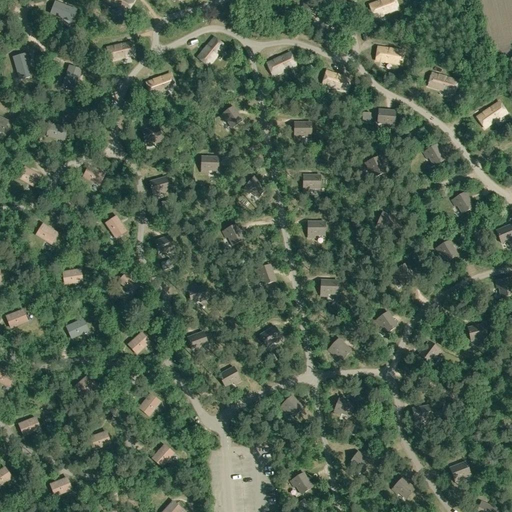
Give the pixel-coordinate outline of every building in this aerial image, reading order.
[(134,1),(132,0),(104,0),(105,0),(127,13),(134,1)] [(394,0),(383,0),(370,5),(374,18),(398,9),(394,0)] [(76,10),(55,2),(51,14),(72,22),(76,10)] [(214,38),(198,58),(208,66),(224,47),(214,38)] [(132,42),(107,48),(110,61),(135,56),(132,42)] [(403,51),(378,48),(376,61),(401,65),(403,51)] [(290,53),(267,64),(272,76),(296,65),(290,53)] [(32,76),(26,54),(13,58),(20,79),(32,76)] [(62,88),(74,92),(81,71),(69,67),(62,88)] [(351,80),(327,72),(322,84),(347,92),(351,80)] [(170,74),(146,83),(151,95),(175,87),(170,74)] [(432,74),(428,86),(454,94),(457,81),(432,74)] [(477,117),(484,128),(507,113),(499,102),(477,117)] [(226,120),(232,128),(243,121),(233,107),(220,116),(224,122),(226,120)] [(378,110),(377,123),(387,124),(387,126),(394,127),(396,111),(378,110)] [(301,136),(311,136),(311,123),(294,123),(294,139),(301,139),(301,136)] [(66,127),(49,124),(47,137),(64,140),(66,127)] [(142,131),(145,144),(155,141),(155,143),(162,141),(158,126),(142,131)] [(429,158),(434,166),(445,159),(436,145),(423,153),(427,159),(429,158)] [(208,170),(218,171),(218,158),(201,157),(201,173),(208,173),(208,170)] [(370,169),(374,178),(386,172),(379,157),(365,163),(368,170),(370,169)] [(89,166),(83,178),(99,186),(105,174),(89,166)] [(26,167),(20,179),(36,187),(42,176),(26,167)] [(310,189),(320,189),(320,176),(303,176),(303,191),(310,191),(310,189)] [(251,192),(258,198),(267,188),(254,177),(243,189),(249,194),(251,192)] [(149,182),(153,195),(162,192),(163,195),(170,193),(166,178),(149,182)] [(457,206),(462,214),(474,207),(465,193),(451,201),(455,207),(457,206)] [(383,228),(393,232),(398,220),(382,213),(376,227),(382,230),(383,228)] [(117,216),(106,223),(116,238),(126,231),(117,216)] [(315,236),(325,236),(325,222),(308,222),(308,238),(315,238),(315,236)] [(43,224),(36,235),(51,244),(58,233),(43,224)] [(228,237),(233,246),(244,240),(236,224),(222,232),(226,238),(228,237)] [(496,231),(501,243),(510,240),(511,242),(511,241),(511,225),(496,231)] [(154,241),(158,254),(168,251),(168,253),(175,251),(171,236),(154,241)] [(441,254),(446,262),(458,256),(449,241),(435,249),(439,255),(441,254)] [(397,278),(403,286),(414,278),(404,264),(391,274),(395,279),(397,278)] [(260,276),(263,286),(276,281),(270,265),(255,270),(258,277),(260,276)] [(81,269),(64,272),(66,285),(83,282),(81,269)] [(127,272),(119,282),(132,294),(140,284),(127,272)] [(499,288),(501,298),(511,295),(511,286),(510,278),(495,281),(496,288),(499,288)] [(328,294),(337,295),(338,281),(321,281),(320,296),(327,297),(328,294)] [(188,290),(191,303),(201,300),(202,303),(209,301),(204,286),(188,290)] [(23,310),(6,316),(11,328),(27,322),(23,310)] [(381,326),(387,334),(397,326),(387,312),(375,321),(379,327),(381,326)] [(83,319),(67,326),(72,338),(88,331),(83,319)] [(467,328),(471,341),(480,339),(481,341),(488,339),(484,324),(467,328)] [(260,335),(267,347),(275,342),(276,344),(283,340),(274,326),(260,335)] [(187,338),(192,350),(201,347),(202,349),(209,347),(203,332),(187,338)] [(141,333),(129,344),(137,354),(150,342),(141,333)] [(335,353),(342,360),(351,351),(338,339),(328,350),(333,355),(335,353)] [(419,355),(429,363),(435,356),(437,357),(441,351),(429,342),(419,355)] [(218,375),(225,387),(233,382),(235,384),(241,381),(233,367),(218,375)] [(0,368),(0,383),(9,387),(14,376),(0,368)] [(88,376),(75,387),(83,396),(96,385),(88,376)] [(150,394),(139,408),(149,416),(160,402),(150,394)] [(287,411),(294,418),(303,408),(291,396),(280,407),(285,412),(287,411)] [(341,413),(350,417),(355,404),(339,398),(333,413),(340,416),(341,413)] [(412,409),(414,422),(424,420),(424,423),(431,421),(429,406),(412,409)] [(35,417),(19,424),(24,435),(40,429),(35,417)] [(106,432),(89,438),(94,450),(110,444),(106,432)] [(164,445),(152,458),(162,467),(173,454),(164,445)] [(356,467),(364,473),(371,462),(358,452),(348,465),(354,469),(356,467)] [(461,478),(470,474),(465,462),(450,468),(455,483),(462,480),(461,478)] [(0,486),(12,478),(4,467),(0,470),(0,486)] [(296,486),(301,495),(312,488),(303,473),(290,482),(294,488),(296,486)] [(66,478),(50,484),(55,497),(71,490),(66,478)] [(399,493),(406,499),(415,489),(402,478),(392,489),(397,494),(399,493)] [(173,501),(162,511),(180,511),(182,510),(173,501)] [(495,511),(497,509),(481,502),(476,511),(495,511)]
